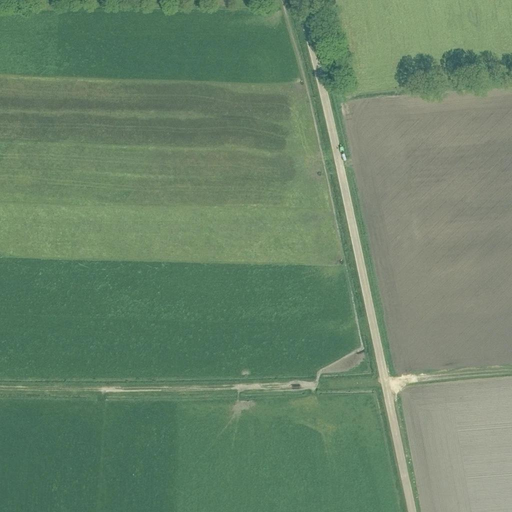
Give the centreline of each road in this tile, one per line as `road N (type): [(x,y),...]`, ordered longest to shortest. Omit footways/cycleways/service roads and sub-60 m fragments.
road 1 (unclassified): [(411,511),(299,0)]
road 2 (track): [(511,371),(0,388)]
